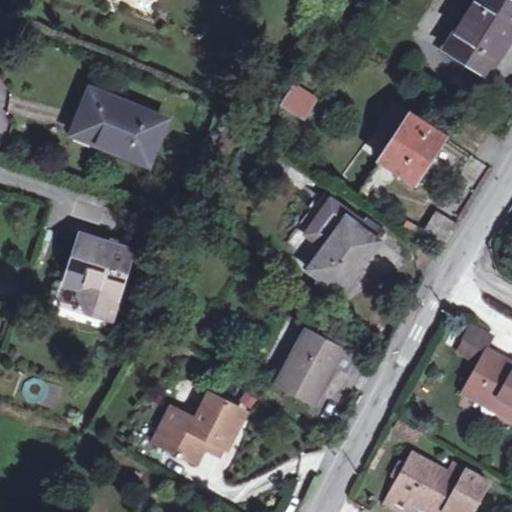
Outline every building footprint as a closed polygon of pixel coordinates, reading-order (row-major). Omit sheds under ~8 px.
[(511,3),(507,0),(487,0),(455,50),(494,76),(505,60),(503,58),(511,44),(511,3)] [(291,81),(277,103),(303,120),(317,97),(291,81)] [(101,85),(99,92),(127,103),(130,96),(101,85)] [(127,103),(99,92),(94,90),(77,134),(151,163),(168,120),(127,103)] [(382,161),(418,184),(448,138),(412,115),(382,161)] [(382,241),(366,229),(323,198),(299,231),(326,249),(311,269),(345,293),(382,241)] [(423,238),(440,250),(457,223),(438,212),(423,238)] [(372,222),(366,229),(382,241),(388,233),(372,222)] [(135,252),(82,236),(67,284),(83,289),(81,295),(87,306),(108,312),(118,307),(135,252)] [(474,326),(466,341),(481,349),(488,334),(474,326)] [(337,366),(345,351),(308,331),(280,385),(317,404),(337,366)] [(481,349),(466,341),(460,352),(475,360),(481,349)] [(511,362),(489,350),(465,393),(511,417),(511,362)] [(355,356),(345,351),(337,366),(347,372),(355,356)] [(46,401),(47,382),(27,381),(26,400),(46,401)] [(209,440),(223,447),(243,408),(211,393),(199,418),(177,406),(158,445),(197,465),(206,446),(209,440)] [(220,454),(223,447),(209,440),(206,446),(220,454)] [(394,492),(412,502),(431,511),(446,511),(449,508),(457,511),(474,511),(491,483),(456,463),(451,473),(415,454),(409,465),(400,480),(394,492)] [(394,477),(400,480),(409,465),(403,461),(394,477)] [(402,511),(406,511),(412,502),(394,492),(387,504),(402,511)]
